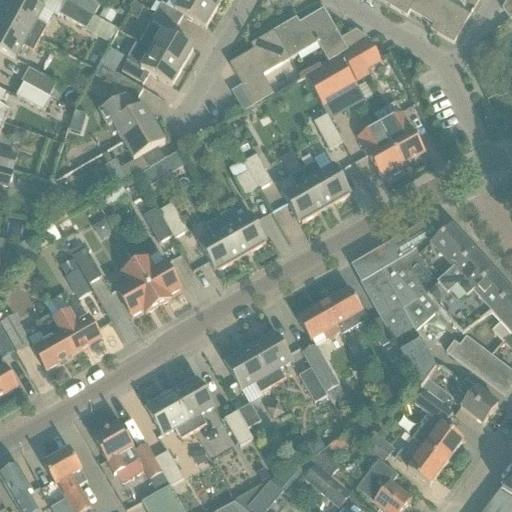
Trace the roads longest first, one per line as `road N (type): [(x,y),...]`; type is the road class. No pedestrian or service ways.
road 1 (residential): [(0,444),(487,164)]
road 2 (residential): [(448,82),(314,0)]
road 3 (residential): [(171,126),(244,0)]
